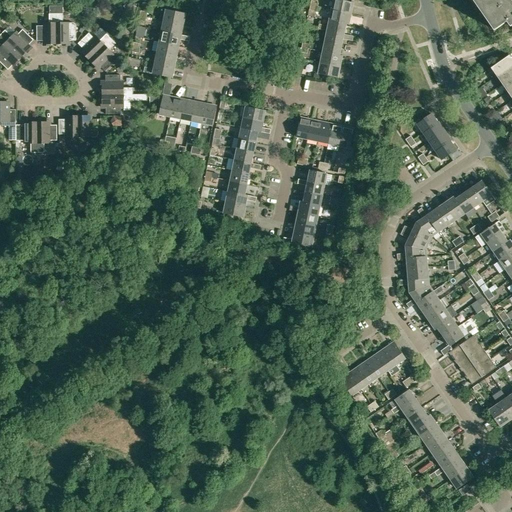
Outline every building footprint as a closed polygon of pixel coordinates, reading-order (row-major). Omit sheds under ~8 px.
[(333,0),(332,10),(351,14),(353,2),(341,0),(333,0)] [(511,25),(511,6),(507,0),(474,0),(495,30),(507,21),(510,26),(511,25)] [(82,4),(81,10),(85,17),(90,19),(96,8),(95,4),(82,4)] [(132,4),(122,4),(120,8),(123,11),(122,12),(128,19),(135,11),(136,6),(132,5),(132,4)] [(56,6),(56,14),(56,44),(69,44),(69,41),(76,40),(76,25),(74,22),(63,23),(63,5),(56,6)] [(316,11),(317,7),(310,5),(309,9),(308,15),(315,17),(316,11)] [(56,44),(56,14),(56,6),(49,6),(49,23),(43,23),(43,26),(37,26),(37,41),(43,41),(43,44),(56,44)] [(166,9),(165,15),(161,14),(159,19),(164,20),(183,24),(185,13),(166,9)] [(348,25),(351,14),(332,10),(330,21),(346,24),(348,25)] [(183,24),(164,20),(162,31),(181,35),(183,24)] [(346,24),(330,21),(328,26),(319,24),(318,29),(327,31),(344,34),(346,24)] [(138,26),(136,36),(143,38),(146,28),(138,26)] [(5,30),(0,35),(22,56),(31,47),(29,44),(33,40),(23,29),(18,34),(16,32),(12,36),(5,30)] [(190,37),(181,35),(162,31),(160,42),(178,45),(180,39),(189,41),(190,37)] [(342,45),(344,34),(327,31),(325,41),(342,45)] [(100,40),(95,35),(93,37),(89,33),(78,43),(82,48),(80,50),(89,60),(111,38),(106,34),(100,40)] [(0,61),(6,68),(11,63),(12,65),(13,65),(18,60),(22,56),(0,35),(0,34),(0,43),(2,46),(0,48),(0,61)] [(116,43),(111,38),(89,60),(98,69),(101,67),(105,71),(116,61),(111,56),(113,54),(109,50),(116,43)] [(339,55),(342,45),(325,41),(323,51),(339,55)] [(178,45),(160,42),(157,52),(176,56),(178,45)] [(321,62),(339,66),(342,55),(339,55),(323,51),(321,62)] [(174,67),(176,56),(157,52),(155,63),(174,67)] [(491,68),(497,76),(511,65),(511,58),(510,55),(491,68)] [(337,77),(339,66),(321,62),(320,68),(316,68),(315,72),(319,73),(318,74),(337,77)] [(172,78),(174,67),(155,63),(154,69),(145,67),(144,72),(172,78)] [(124,64),(116,68),(118,73),(126,70),(124,64)] [(511,65),(497,76),(502,84),(511,77),(511,65)] [(102,81),(102,94),(133,94),(133,87),(124,88),(123,81),(121,81),(121,75),(105,75),(105,81),(102,81)] [(511,77),(502,84),(508,92),(511,88),(511,77)] [(147,94),(133,94),(102,94),(102,108),(106,108),(106,114),(121,114),(121,107),(124,107),(124,110),(130,110),(130,101),(147,101),(147,94)] [(163,95),(159,114),(170,116),(174,98),(163,95)] [(489,95),(483,100),(487,105),(493,100),(489,95)] [(185,100),(174,98),(170,116),(181,118),(185,100)] [(195,102),(185,100),(181,118),(191,121),(195,102)] [(0,125),(9,125),(9,140),(16,140),(16,119),(9,119),(9,102),(0,102),(0,125)] [(202,123),(206,104),(195,102),(191,121),(202,123)] [(217,106),(206,104),(202,123),(213,125),(217,106)] [(246,106),(244,117),(263,121),(265,110),(246,106)] [(431,113),(416,123),(423,133),(438,122),(431,113)] [(78,151),(78,146),(78,116),(65,116),(65,119),(59,119),(59,134),(65,134),(65,137),(70,137),(70,151),(78,151)] [(78,116),(78,146),(78,151),(85,151),(87,147),(87,146),(87,137),(97,137),(98,134),(98,119),(91,119),(91,116),(78,116)] [(113,116),(110,121),(113,126),(121,126),(121,116),(113,116)] [(263,121),(244,117),(242,128),(258,131),(258,132),(260,132),(270,134),(271,129),(261,127),(263,121)] [(311,120),(300,118),(296,136),(307,139),(311,120)] [(322,122),(311,120),(307,139),(318,141),(322,122)] [(31,152),(37,152),(37,122),(24,122),(24,125),(18,125),(18,141),(18,146),(20,146),(20,141),(24,141),(24,143),(31,143),(31,152)] [(50,122),(37,122),(37,152),(44,152),(44,143),(50,143),(50,140),(57,140),(57,125),(50,125),(50,122)] [(332,124),(322,122),(318,141),(328,143),(332,124)] [(438,122),(423,133),(429,142),(444,131),(438,122)] [(214,133),(221,135),(222,131),(225,131),(226,125),(216,123),(214,133)] [(339,145),(343,127),(332,124),(328,143),(339,145)] [(354,129),(343,127),(339,145),(350,148),(354,129)] [(256,142),(258,132),(258,131),(242,128),(239,139),(256,142)] [(444,131),(429,142),(435,150),(450,140),(444,131)] [(254,152),(256,142),(239,139),(237,149),(254,152)] [(450,140),(435,150),(441,160),(456,150),(450,140)] [(235,160),(251,163),(254,152),(237,149),(235,160)] [(249,173),(251,163),(235,160),(233,170),(249,173)] [(231,181),(247,184),(249,173),(233,170),(231,181)] [(310,170),(308,181),(324,184),(326,173),(310,170)] [(324,184),(308,181),(298,179),(297,184),(307,185),(305,191),(322,195),(324,184)] [(245,194),(247,184),(231,181),(228,191),(247,195),(245,194)] [(473,187),(482,201),(491,194),(482,181),(473,187)] [(473,207),(482,201),(473,187),(464,193),(473,207)] [(257,197),(247,195),(228,191),(226,202),(245,206),(246,200),(256,202),(257,197)] [(305,191),(303,201),(320,205),(322,195),(305,191)] [(473,207),(464,193),(455,199),(464,213),(473,207)] [(455,219),(464,213),(455,199),(454,197),(452,195),(448,197),(450,200),(445,203),(455,219)] [(301,201),(299,212),(317,216),(320,205),(303,201),(301,201)] [(224,213),(239,216),(243,217),(245,206),(226,202),(225,208),(222,207),(221,212),(224,212),(224,213)] [(446,226),(455,219),(445,203),(436,210),(446,226)] [(431,236),(437,232),(427,216),(421,208),(417,210),(423,218),(416,223),(431,236)] [(427,216),(437,232),(446,226),(436,210),(427,216)] [(299,212),(296,223),(315,226),(317,216),(299,212)] [(296,223),(294,233),(313,237),(315,226),(296,223)] [(405,226),(402,230),(428,242),(431,236),(416,223),(413,230),(405,226)] [(495,223),(477,236),(483,245),(487,242),(501,233),(495,223)] [(425,249),(428,242),(402,230),(400,234),(409,238),(406,245),(425,249)] [(311,248),(313,237),(294,233),(293,239),(284,237),(283,242),(292,244),(311,248)] [(487,242),(494,251),(507,241),(501,233),(487,242)] [(511,244),(509,240),(507,241),(494,251),(500,260),(511,251),(511,244)] [(426,257),(425,249),(406,245),(407,253),(397,254),(397,259),(407,258),(426,257)] [(506,269),(511,264),(511,251),(500,260),(506,269)] [(407,258),(408,269),(427,267),(426,257),(407,258)] [(428,278),(427,267),(408,269),(409,280),(428,278)] [(428,285),(428,278),(409,280),(399,280),(399,285),(409,284),(410,292),(428,285)] [(433,291),(428,285),(410,292),(414,298),(406,304),(409,308),(417,302),(433,291)] [(433,291),(417,302),(423,311),(439,300),(435,295),(443,290),(440,286),(433,291)] [(445,309),(439,300),(423,311),(429,320),(445,309)] [(451,318),(445,309),(429,320),(436,329),(438,328),(451,318)] [(451,318),(438,328),(443,336),(457,327),(451,318)] [(499,329),(503,327),(500,321),(495,324),(499,329)] [(443,336),(453,349),(466,340),(457,327),(443,336)] [(466,340),(453,349),(448,352),(451,356),(452,355),(455,359),(455,360),(479,343),(474,335),(466,340)] [(394,342),(385,348),(396,364),(405,358),(394,342)] [(485,351),(479,343),(455,360),(455,359),(454,360),(456,364),(457,363),(460,367),(460,368),(485,351)] [(387,370),(396,364),(385,348),(376,354),(387,370)] [(491,359),(485,351),(460,368),(460,367),(459,368),(462,371),(466,375),(466,376),(491,359)] [(367,361),(378,376),(387,370),(376,354),(367,361)] [(496,367),(491,359),(466,376),(466,375),(465,376),(467,379),(468,379),(472,384),(496,367)] [(370,382),(378,376),(367,361),(358,367),(370,382)] [(360,388),(370,382),(358,367),(350,373),(360,388)] [(340,379),(351,395),(360,388),(350,373),(340,379)] [(394,414),(402,408),(416,399),(409,389),(395,399),(399,404),(391,410),(394,414)] [(492,396),(498,404),(509,420),(511,417),(511,405),(507,398),(501,390),(492,396)] [(422,408),(416,399),(402,408),(408,417),(422,408)] [(499,426),(509,420),(498,404),(489,411),(499,426)] [(408,417),(414,426),(427,416),(422,408),(408,417)] [(391,410),(385,414),(388,418),(394,414),(391,410)] [(429,414),(427,416),(414,426),(421,436),(436,425),(429,414)] [(426,443),(427,444),(443,434),(436,425),(421,436),(426,443)] [(449,442),(443,434),(427,444),(432,452),(449,442)] [(455,451),(449,442),(432,452),(438,461),(455,451)] [(461,460),(455,451),(438,461),(442,466),(435,471),(438,475),(445,470),(461,460)] [(445,470),(451,480),(467,469),(461,460),(445,470)] [(473,477),(467,469),(451,480),(457,488),(473,477)] [(435,471),(429,475),(432,479),(438,475),(435,471)] [(471,490),(467,484),(458,490),(462,495),(471,490)] [(421,487),(415,490),(421,499),(427,496),(421,487)]
